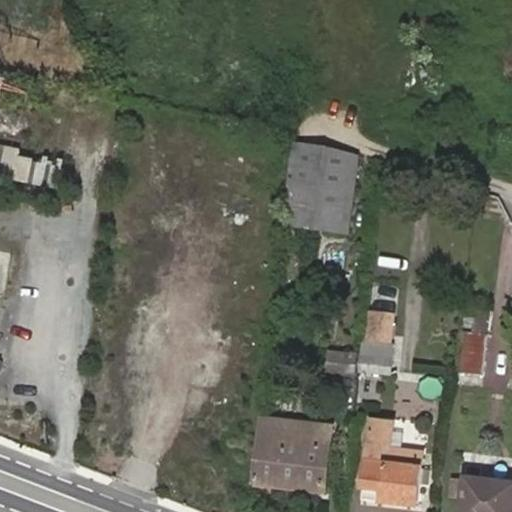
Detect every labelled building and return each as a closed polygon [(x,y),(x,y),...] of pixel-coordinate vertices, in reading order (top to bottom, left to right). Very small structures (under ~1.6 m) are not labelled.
[(328,146),(297,141),(289,234),(299,235),(302,226),(319,225),(328,146)] [(0,149),(0,181),(57,187),(60,155),(0,149)] [(489,332),(462,329),(458,369),(484,372),(489,332)] [(357,351),(334,348),(333,368),(355,371),(357,351)] [(398,359),(363,355),(361,367),(396,371),(398,359)] [(442,396),(439,377),(418,380),(421,399),(442,396)] [(332,424),(265,416),(257,478),(325,485),(332,424)] [(399,422),(377,419),(369,483),(381,485),(380,497),(418,501),(423,450),(397,447),(399,422)] [(511,511),(511,481),(470,476),(466,511),(511,511)]
